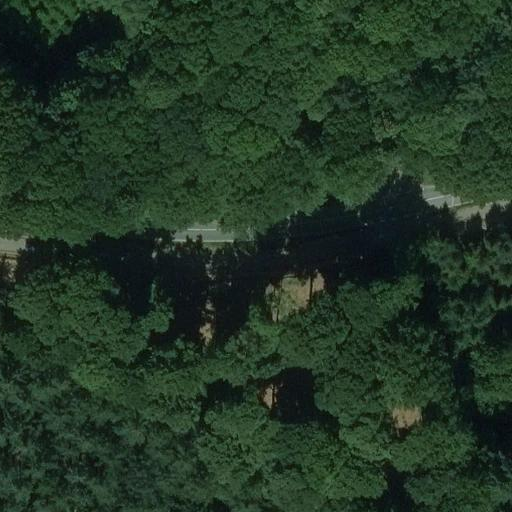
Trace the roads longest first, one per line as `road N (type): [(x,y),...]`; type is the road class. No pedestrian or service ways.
road 1 (tertiary): [(0,212),(202,230),(394,208)]
road 2 (unclassified): [(394,208),(473,511)]
road 3 (track): [(405,268),(302,511)]
road 4 (unclassified): [(369,0),(394,208)]
road 5 (tertiary): [(394,208),(511,180)]
